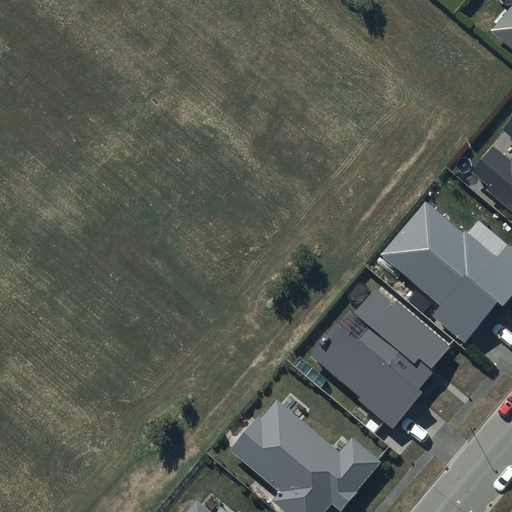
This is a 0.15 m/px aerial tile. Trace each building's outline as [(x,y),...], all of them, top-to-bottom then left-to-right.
[(511,6),(489,35),(511,53),(511,6)] [(490,194),(511,211),(511,126),(506,134),(511,139),(511,164),(496,152),(476,176),(493,190),(490,194)] [(438,320),(469,345),(501,305),(510,311),(511,308),(511,247),(502,260),(470,234),(468,237),(430,206),(385,261),(447,310),(438,320)] [(360,404),(395,434),(426,399),(421,394),(440,372),(437,369),(452,352),(398,306),(396,308),(379,293),(357,318),(373,332),(362,345),(357,344),(341,330),(314,360),(362,401),(360,404)] [(273,504),(281,511),(330,511),(334,508),(338,511),(344,511),(384,466),(354,441),(341,456),(279,404),(263,423),(261,421),(232,454),(281,495),(273,504)]
